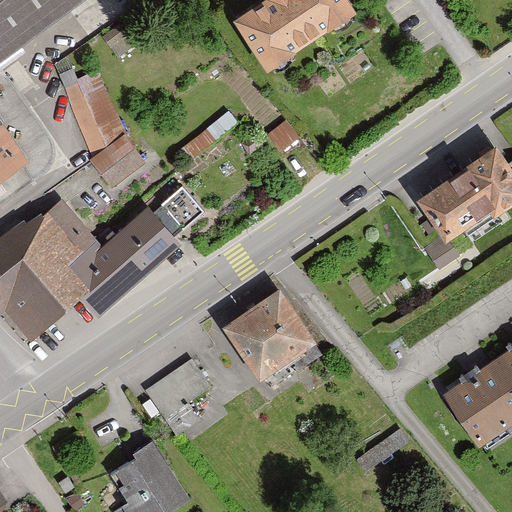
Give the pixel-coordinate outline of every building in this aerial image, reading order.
[(0,59),(83,0),(0,0),(0,177),(30,156),(0,114),(0,59)] [(349,0),(257,0),(233,15),(269,71),(359,14),(349,0)] [(101,74),(69,92),(95,159),(116,187),(150,162),(129,133),(101,74)] [(511,163),(496,140),(416,194),(446,238),(511,192),(511,163)] [(57,192),(0,237),(0,310),(5,306),(31,337),(82,292),(99,313),(181,243),(151,207),(104,247),(57,192)] [(279,282),(221,323),(260,377),(317,337),(279,282)] [(511,345),(471,373),(443,392),(480,447),(511,425),(511,345)] [(192,357),(147,387),(178,435),(203,419),(190,400),(212,386),(192,357)] [(155,443),(111,472),(121,487),(106,498),(115,511),(165,511),(191,495),(155,443)] [(0,511),(1,511),(14,504),(0,484),(0,483),(0,511)]
